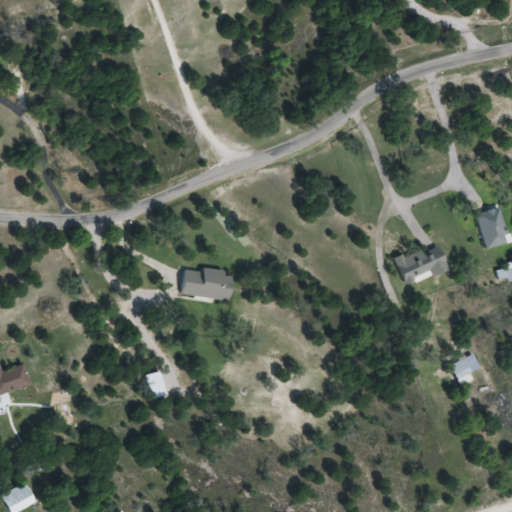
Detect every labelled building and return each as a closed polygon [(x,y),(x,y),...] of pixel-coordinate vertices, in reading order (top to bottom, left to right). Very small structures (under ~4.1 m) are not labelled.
[(483,248),(506,242),(496,207),(473,214),(483,248)] [(445,268),(433,242),(392,261),(403,287),(445,268)] [(199,272),(181,269),(178,295),(225,301),(229,272),(200,268),(199,272)] [(449,362),(452,378),(476,373),(473,357),(449,362)] [(0,393),(27,385),(20,364),(0,371),(0,393)] [(14,511),(33,502),(22,483),(0,494),(0,499),(7,511),(14,511)]
